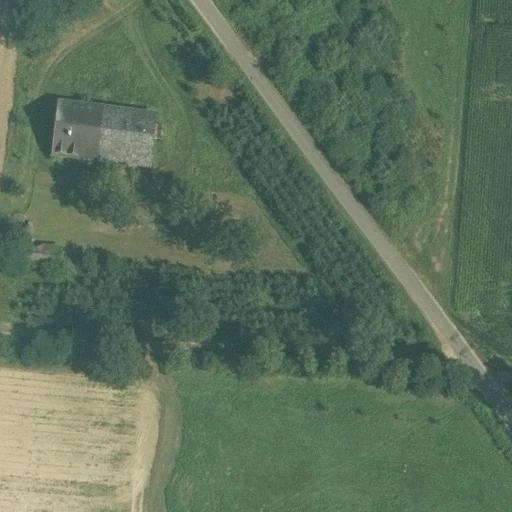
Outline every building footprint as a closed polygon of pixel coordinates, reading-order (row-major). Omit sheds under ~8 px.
[(89,89),(59,85),(57,105),(88,109),(89,89)] [(88,109),(57,105),(51,156),(122,165),(128,114),(88,109)] [(156,117),(128,114),(122,165),(151,168),(154,141),(160,141),(161,130),(155,129),(156,117)] [(42,234),(21,231),(19,248),(40,251),(42,234)] [(40,251),(19,248),(17,265),(58,270),(61,253),(40,251)]
